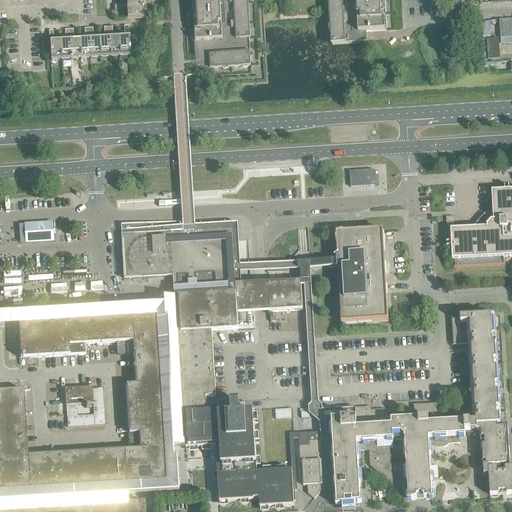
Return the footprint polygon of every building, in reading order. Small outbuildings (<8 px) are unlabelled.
[(126,9),(145,8),(144,8),(143,0),(126,0),(127,9),(126,9)] [(191,0),(195,69),(250,66),(246,0),(329,0),(332,44),(367,42),(366,32),(386,31),(384,0),(191,0)] [(145,8),(126,9),(126,10),(127,9),(127,19),(126,19),(126,20),(145,18),(144,18),(144,8),(145,8)] [(511,18),(499,19),(500,38),(504,38),(504,37),(511,36),(511,18)] [(489,22),(481,23),(482,37),(490,37),(489,22)] [(118,39),(119,58),(119,57),(129,56),(129,57),(130,57),(128,38),(128,39),(118,40),(118,39)] [(99,40),(98,40),(100,59),(100,58),(109,58),(109,59),(108,39),(108,40),(99,41),(99,40)] [(109,39),(108,39),(109,59),(110,59),(110,58),(119,57),(119,58),(118,39),(118,40),(109,40),(109,39)] [(490,40),(486,40),(488,60),(492,60),(499,59),(498,39),(490,40)] [(89,41),(90,60),(90,59),(99,58),(99,59),(100,59),(98,40),(98,41),(89,42),(89,41)] [(69,42),(70,61),(71,61),(71,60),(80,59),(80,60),(79,41),(79,42),(69,43),(69,42)] [(79,41),(80,60),(80,59),(89,59),(89,60),(90,60),(89,41),(88,41),(88,42),(79,42),(79,41)] [(60,62),(59,42),(59,43),(50,44),(50,43),(49,43),(50,62),(51,62),(51,61),(60,61),(60,62)] [(60,42),(59,42),(60,62),(61,62),(61,61),(70,60),(70,61),(69,42),(69,43),(60,43),(60,42)] [(350,172),(350,188),(375,186),(374,171),(350,172)] [(503,258),(509,257),(511,257),(511,191),(509,191),(509,186),(504,186),(504,191),(504,192),(491,192),(493,221),(491,221),(485,216),(485,215),(484,215),(483,216),(484,216),(480,220),(476,225),(476,229),(450,230),(451,243),(446,243),(446,248),(451,248),(452,260),(454,260),(455,267),(453,268),(505,266),(505,265),(503,265),(503,258)] [(446,217),(446,227),(454,227),(454,217),(446,217)] [(25,225),(18,226),(19,244),(26,243),(39,242),(52,241),(52,236),(55,236),(54,224),(51,225),(51,224),(29,225),(25,226),(25,225)] [(183,233),(122,236),(123,252),(124,252),(126,280),(134,279),(173,277),(174,291),(188,290),(190,290),(189,284),(197,284),(197,289),(203,288),(215,287),(216,286),(235,285),(233,245),(232,230),(231,230),(196,233),(195,225),(183,226),(183,233)] [(338,265),(341,325),(387,322),(385,287),(384,267),(384,261),(382,232),(336,234),(338,261),(338,265)] [(179,298),(174,299),(175,311),(176,323),(177,335),(178,351),(179,375),(181,400),(182,415),(184,415),(186,449),(215,447),(219,503),(253,501),(253,500),(259,499),(260,508),(294,506),(292,471),(257,473),(253,413),(240,414),(239,412),(246,411),(246,403),(239,403),(239,402),(230,403),(231,415),(216,416),(216,413),(207,413),(206,407),(206,398),(216,397),(214,373),(213,356),(214,356),(214,353),(213,354),(213,349),(212,344),(214,344),(214,341),(212,341),(212,333),(218,333),(238,331),(255,330),(254,314),(260,313),(302,311),(301,281),(300,281),(300,282),(268,284),(259,285),(252,285),(241,286),(241,285),(235,285),(216,286),(216,287),(215,287),(203,288),(197,289),(197,284),(189,284),(190,290),(188,290),(188,297),(179,298)] [(23,391),(0,392),(0,493),(29,492),(45,491),(62,490),(77,489),(93,488),(110,487),(126,486),(126,485),(166,483),(164,449),(163,433),(162,416),(161,401),(160,385),(159,377),(159,368),(159,361),(159,352),(158,352),(156,316),(131,318),(116,319),(107,319),(83,321),(67,322),(62,322),(50,323),(34,324),(18,325),(20,359),(36,358),(53,357),(69,356),(85,355),(85,345),(89,345),(89,346),(92,346),(92,345),(108,344),(109,344),(109,345),(112,345),(112,343),(117,343),(117,355),(133,354),(134,370),(135,376),(125,377),(126,386),(125,386),(125,387),(126,403),(128,435),(129,451),(124,451),(108,452),(76,454),(60,455),(59,455),(57,455),(57,449),(34,450),(34,451),(26,452),(26,448),(25,436),(25,424),(24,407),(23,391)] [(299,434),(298,434),(298,439),(299,447),(299,459),(301,459),(303,486),(307,486),(307,494),(313,500),(314,500),(316,502),(319,503),(319,502),(320,502),(320,503),(324,505),(325,505),(325,506),(345,505),(357,504),(359,504),(360,504),(360,492),(359,488),(357,450),(361,449),(369,449),(369,458),(369,462),(403,493),(407,496),(407,500),(410,499),(411,500),(411,501),(415,501),(425,500),(425,499),(429,499),(429,500),(432,500),(432,494),(431,482),(430,471),(430,461),(430,457),(428,439),(429,439),(431,439),(431,441),(432,444),(434,446),(435,447),(437,448),(438,448),(439,448),(441,448),(443,448),(445,447),(447,446),(448,445),(451,444),(460,444),(459,440),(459,437),(465,437),(465,432),(481,431),(481,438),(484,438),(484,442),(485,446),(482,446),(482,454),(483,462),(486,462),(486,466),(483,466),(484,476),(488,476),(489,481),(489,489),(490,496),(498,496),(498,493),(502,492),(506,492),(506,495),(511,494),(511,467),(510,468),(509,458),(509,453),(509,449),(509,448),(508,434),(508,429),(508,428),(507,428),(507,424),(506,424),(504,424),(500,425),(499,417),(496,417),(496,413),(496,409),(499,409),(498,401),(498,393),(495,393),(495,389),(494,385),(497,385),(497,377),(496,369),(493,369),(493,365),(493,361),(496,361),(495,353),(495,345),(492,345),(492,341),(492,337),(494,337),(494,329),(493,321),(491,321),(490,317),(470,318),(466,318),(461,319),(451,319),(453,346),(460,345),(468,345),(468,350),(468,355),(469,360),(470,374),(470,379),(470,384),(471,398),(471,402),(472,408),(473,422),(440,424),(439,404),(426,405),(423,405),(414,406),(414,420),(392,422),(391,417),(385,418),(385,410),(355,412),(355,409),(319,411),(320,433),(299,434)] [(66,406),(67,428),(104,426),(102,389),(92,389),(92,388),(64,390),(65,406),(66,406)]
